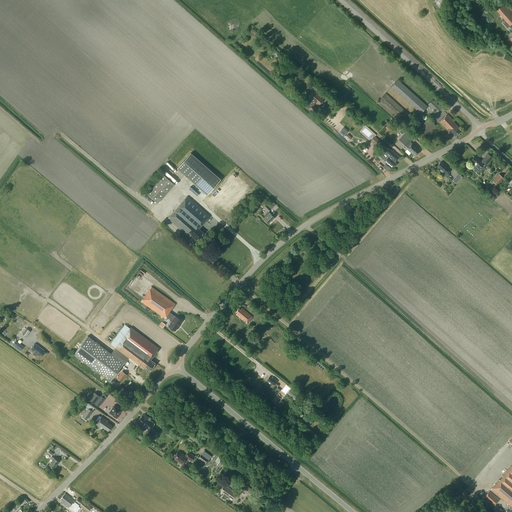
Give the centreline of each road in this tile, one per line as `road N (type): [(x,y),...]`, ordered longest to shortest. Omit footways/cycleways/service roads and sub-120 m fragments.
road 1 (unclassified): [(176,366),(239,284),(285,240),(479,127)]
road 2 (unclassified): [(352,511),(176,366)]
road 3 (unclassified): [(37,511),(176,366)]
road 4 (unclassified): [(479,127),(340,0)]
road 5 (unknown): [(200,202),(175,190),(161,208),(165,220),(239,284)]
